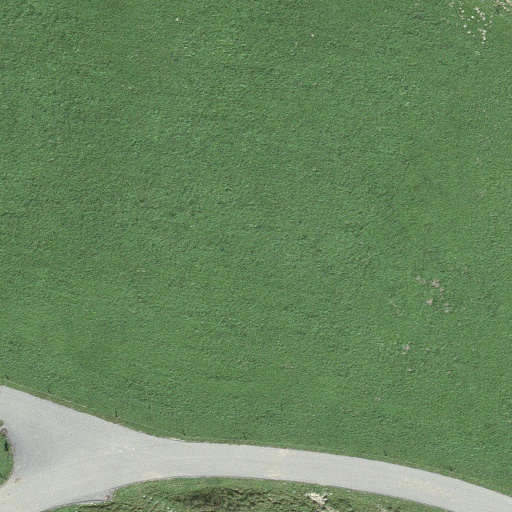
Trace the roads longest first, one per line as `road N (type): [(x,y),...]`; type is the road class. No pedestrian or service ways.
road 1 (track): [(502,511),(432,487),(338,468),(243,460),(100,472),(0,506)]
road 2 (track): [(100,472),(44,423),(0,401)]
